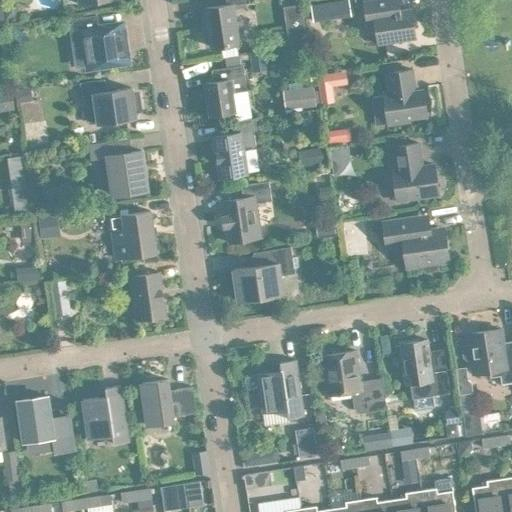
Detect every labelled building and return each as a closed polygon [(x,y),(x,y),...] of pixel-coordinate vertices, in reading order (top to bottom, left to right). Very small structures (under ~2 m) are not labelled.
[(12,0),(4,1),(6,15),(20,13),(18,4),(12,0)] [(207,5),(210,28),(212,43),(212,44),(239,40),(238,33),(243,32),(241,18),(235,19),(233,2),(244,0),(225,0),(226,1),(206,4),(206,6),(207,5)] [(364,0),(367,20),(375,19),(379,42),(416,36),(411,6),(399,8),(395,5),(394,0),(364,0)] [(84,37),(88,65),(128,59),(122,21),(99,25),(97,13),(69,17),(72,39),(84,37)] [(26,21),(16,22),(17,37),(27,36),(26,21)] [(306,28),(288,30),(289,42),(307,39),(306,28)] [(265,49),(258,50),(260,68),(268,67),(265,49)] [(212,67),(213,76),(211,79),(206,80),(210,111),(235,108),(232,90),(247,88),(243,62),(212,67)] [(414,87),(413,80),(414,80),(412,66),(387,70),(390,92),(385,93),(385,90),(383,90),(388,121),(410,118),(409,115),(427,113),(423,87),(416,88),(415,87),(414,87)] [(346,68),(317,72),(319,85),(322,100),(335,98),(332,83),(348,81),(346,68)] [(136,114),(135,108),(140,107),(137,90),(133,91),(132,84),(107,88),(105,76),(80,80),(82,93),(86,93),(90,120),(98,119),(98,120),(136,114)] [(314,84),(299,86),(301,104),(316,103),(314,84)] [(13,92),(0,93),(0,108),(15,106),(13,92)] [(253,127),(233,130),(214,133),(220,175),(248,171),(244,147),(256,145),(253,127)] [(141,148),(121,151),(119,139),(91,143),(92,156),(108,153),(113,191),(147,186),(141,148)] [(421,164),(420,156),(421,156),(419,140),(394,144),(397,167),(393,168),(397,198),(439,192),(434,162),(421,164)] [(349,143),(329,147),(331,159),(351,156),(349,143)] [(322,144),(304,147),(306,162),(324,159),(322,144)] [(223,197),(227,223),(229,239),(231,239),(261,234),(256,200),(272,198),(269,178),(241,182),(243,195),(225,197),(224,197),(223,197)] [(29,191),(13,193),(16,210),(31,208),(29,191)] [(151,208),(110,214),(116,255),(157,249),(156,247),(159,245),(158,236),(154,234),(151,208)] [(56,213),(37,215),(39,235),(59,233),(56,213)] [(437,260),(449,258),(444,225),(426,228),(423,226),(421,214),(383,220),(386,241),(397,240),(398,251),(402,253),(405,253),(407,264),(423,262),(424,266),(427,269),(435,268),(438,264),(437,260)] [(334,216),(316,219),(318,233),(336,231),(334,216)] [(277,260),(234,266),(238,298),(283,291),(281,272),(294,270),(290,244),(275,246),(277,260)] [(40,263),(17,265),(17,277),(41,275),(40,263)] [(130,273),(136,318),(137,318),(137,317),(165,313),(166,313),(159,269),(130,274),(130,273)] [(42,280),(29,282),(30,289),(38,294),(45,293),(42,280)] [(468,357),(472,357),(474,371),(488,368),(488,372),(492,375),(500,373),(501,381),(511,379),(511,344),(506,346),(503,343),(501,326),(468,331),(470,343),(466,343),(463,347),(464,355),(468,357)] [(406,381),(411,380),(413,396),(450,390),(446,366),(433,368),(428,337),(400,341),(406,381)] [(361,381),(356,348),(323,352),(329,392),(353,389),(355,405),(360,409),(387,405),(382,376),(366,378),(367,380),(361,381)] [(287,407),(288,415),(304,413),(295,357),(280,359),(281,367),(257,371),(263,410),(287,407)] [(466,364),(456,365),(459,392),(473,390),(472,380),(468,378),(466,364)] [(197,410),(193,384),(177,386),(177,388),(169,389),(167,376),(141,380),(147,422),(174,418),(173,413),(197,410)] [(82,397),(88,436),(112,432),(114,441),(129,438),(121,382),(105,385),(106,393),(82,397)] [(51,417),(47,393),(18,397),(24,437),(53,433),(55,449),(73,446),(69,414),(51,417)] [(459,406),(443,409),(447,435),(462,433),(459,411),(459,406)] [(479,408),(459,411),(462,433),(482,430),(479,408)] [(295,427),(299,453),(318,450),(314,424),(295,427)] [(407,425),(391,427),(392,434),(393,443),(409,441),(407,425)] [(510,432),(496,434),(497,443),(511,440),(510,432)] [(392,434),(364,438),(365,447),(393,443),(392,434)] [(497,443),(496,434),(482,436),(483,445),(497,443)] [(472,438),(458,439),(460,453),(473,452),(472,438)] [(429,444),(415,446),(416,455),(430,453),(429,444)] [(278,446),(244,450),(245,463),(279,458),(278,446)] [(416,455),(415,446),(401,448),(402,457),(416,455)] [(16,447),(2,449),(6,477),(20,476),(16,447)] [(200,458),(194,459),(196,470),(210,468),(207,449),(198,450),(200,458)] [(369,453),(355,455),(356,464),(370,461),(369,453)] [(356,464),(355,455),(340,457),(342,466),(356,464)] [(414,456),(401,458),(403,470),(416,468),(414,456)] [(304,462),(294,464),(296,478),(306,476),(304,462)] [(253,470),(244,471),(246,485),(255,484),(253,470)] [(511,511),(511,473),(502,475),(507,511),(511,511)] [(507,511),(502,475),(486,477),(487,482),(472,485),(475,511),(507,511)] [(96,476),(85,477),(86,488),(98,487),(96,476)] [(200,478),(186,480),(187,490),(202,488),(200,478)] [(187,490),(186,480),(171,482),(172,492),(187,490)] [(150,485),(136,487),(137,497),(152,495),(150,485)] [(437,485),(421,487),(424,511),(456,511),(453,487),(438,490),(437,485)] [(137,497),(136,487),(121,490),(122,499),(137,497)] [(406,494),(392,496),(394,511),(424,511),(421,487),(405,489),(406,494)] [(111,491),(100,493),(102,502),(112,501),(111,491)] [(100,493),(86,495),(87,505),(102,502),(100,493)] [(377,494),(361,496),(363,511),(394,511),(392,496),(377,498),(377,494)] [(87,505),(86,495),(71,497),(72,507),(87,505)] [(346,503),(332,505),(332,511),(363,511),(361,496),(345,498),(346,503)] [(51,500),(36,502),(37,511),(52,510),(51,500)] [(36,502),(11,506),(11,511),(37,511),(36,502)] [(317,503),(301,505),(301,511),(332,511),(332,505),(317,507),(317,503)]
